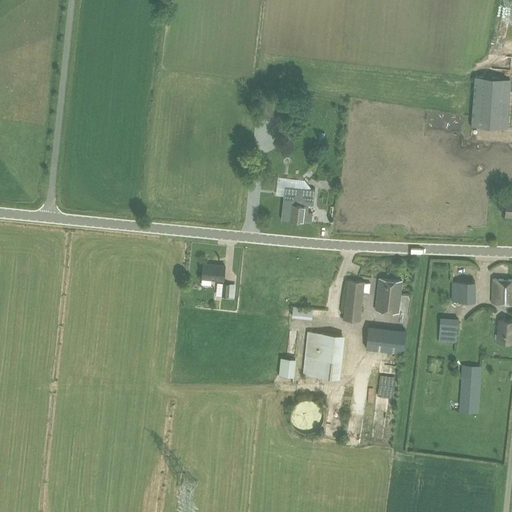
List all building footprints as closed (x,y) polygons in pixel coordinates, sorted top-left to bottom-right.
[(471,125),(506,128),(510,79),(475,76),(471,125)] [(277,116),(280,98),(260,95),(258,114),(277,116)] [(308,212),(309,205),(313,205),(315,189),(285,186),(281,219),(311,223),(313,212),(308,212)] [(202,278),(223,280),(225,266),(203,263),(202,278)] [(402,281),(379,278),(376,309),(399,312),(402,281)] [(365,281),(347,279),(343,319),(360,321),(365,281)] [(492,303),(511,303),(511,279),(493,279),(492,303)] [(475,302),(475,282),(452,281),(451,302),(475,302)] [(222,296),(234,297),(235,293),(229,293),(230,284),(223,283),(222,296)] [(293,306),(292,318),(312,320),(313,308),(293,306)] [(438,342),(457,343),(459,318),(440,317),(438,342)] [(511,320),(499,320),(496,342),(511,343),(511,320)] [(366,348),(404,353),(406,330),(368,325),(366,348)] [(345,334),(307,331),(302,375),(340,379),(345,334)] [(279,375),(292,377),(294,359),(281,358),(279,375)] [(481,379),(461,377),(458,412),(479,413),(481,379)] [(299,402),(296,404),(294,407),(292,410),(291,413),(290,417),(291,421),(292,424),(294,427),(297,430),(300,432),(303,433),(307,433),(310,433),(314,432),(317,430),(320,428),(322,425),(323,421),(324,418),(324,414),(323,411),(321,408),(319,405),(316,402),(313,401),(309,400),(306,400),(302,401),(299,402)] [(332,402),(329,416),(334,417),(338,404),(332,402)]
